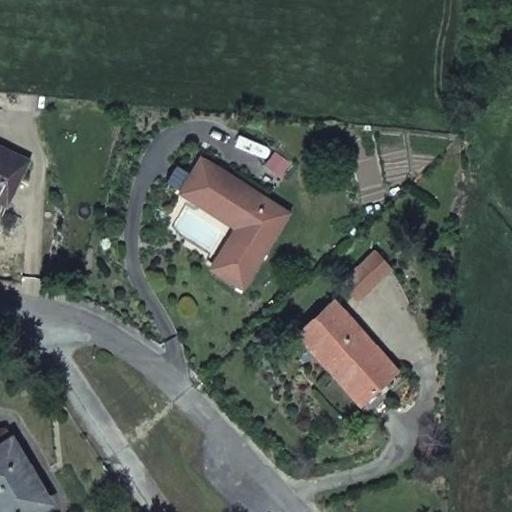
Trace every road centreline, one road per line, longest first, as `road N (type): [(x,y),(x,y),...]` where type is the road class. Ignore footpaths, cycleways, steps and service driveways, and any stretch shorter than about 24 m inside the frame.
road 1 (residential): [(19,295),(135,339),(305,511)]
road 2 (residential): [(158,511),(93,436),(45,355)]
